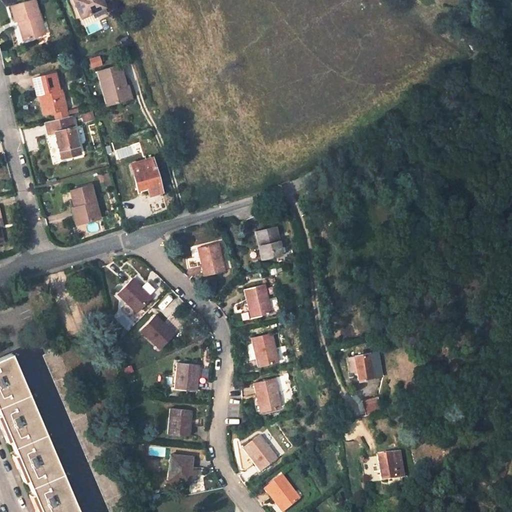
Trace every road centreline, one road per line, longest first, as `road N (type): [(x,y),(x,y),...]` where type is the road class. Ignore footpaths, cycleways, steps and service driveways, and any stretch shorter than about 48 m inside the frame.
road 1 (residential): [(140,236),(219,322),(226,345),(217,446),(253,511)]
road 2 (track): [(278,190),(306,241),(324,354),(367,436)]
road 3 (residential): [(140,236),(332,170)]
road 4 (residential): [(43,263),(0,83)]
